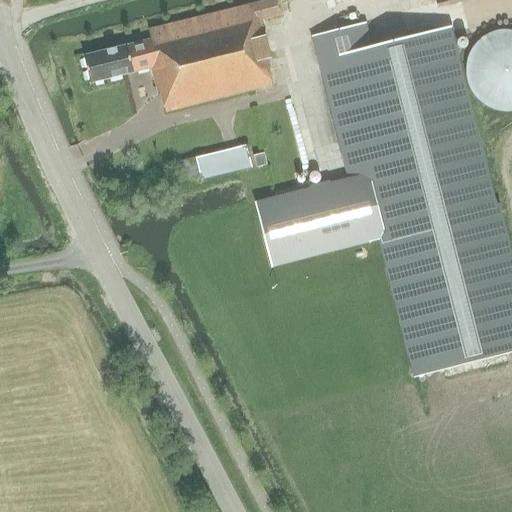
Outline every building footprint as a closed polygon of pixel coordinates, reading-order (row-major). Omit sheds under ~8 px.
[(261,21),(283,15),(279,0),(272,0),(149,30),(151,40),(84,57),(90,84),(152,68),(159,95),(161,95),(165,113),(273,86),(268,69),(273,67),(261,21)] [(366,24),(314,37),(350,182),(257,206),(272,264),(384,237),(418,375),(511,350),(511,277),(495,211),(490,212),(445,31),(373,50),(366,24)] [(499,30),(491,33),(484,36),(478,42),(474,46),(470,52),(467,59),(467,68),(467,74),(468,82),(470,89),(474,94),(479,100),(484,105),(490,108),(497,111),(504,112),(511,112),(511,111),(511,30),(506,29),(499,30)] [(202,181),(253,169),(246,146),(196,159),(202,181)] [(256,168),(267,166),(264,154),(253,157),(256,168)]
